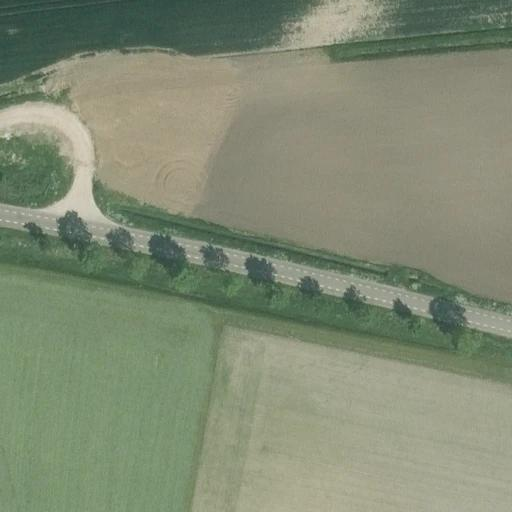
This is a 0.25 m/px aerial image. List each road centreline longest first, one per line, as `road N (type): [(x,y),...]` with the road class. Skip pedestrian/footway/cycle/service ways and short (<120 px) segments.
road 1 (tertiary): [(511,328),(0,213)]
road 2 (track): [(82,231),(86,172),(77,135),(38,112),(0,119)]
